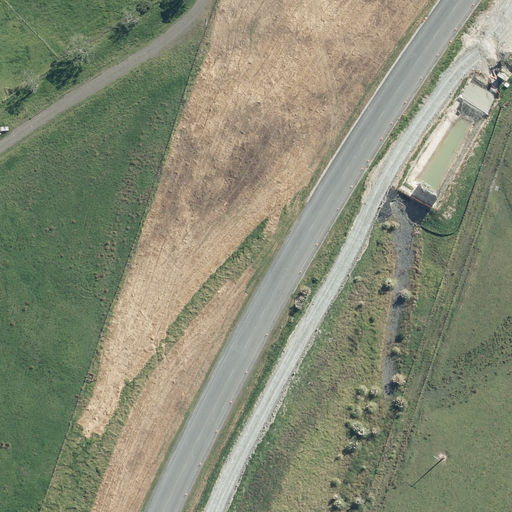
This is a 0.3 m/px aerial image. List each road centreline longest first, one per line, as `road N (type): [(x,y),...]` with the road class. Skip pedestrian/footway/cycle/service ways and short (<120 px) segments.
road 1 (trunk): [(460,0),(274,287),(162,511)]
road 2 (unclassified): [(157,511),(263,296),(454,0)]
road 3 (trunk): [(138,511),(172,427),(282,220),(427,0)]
road 4 (track): [(370,511),(500,132),(511,118)]
road 5 (track): [(0,150),(181,32),(212,0)]
